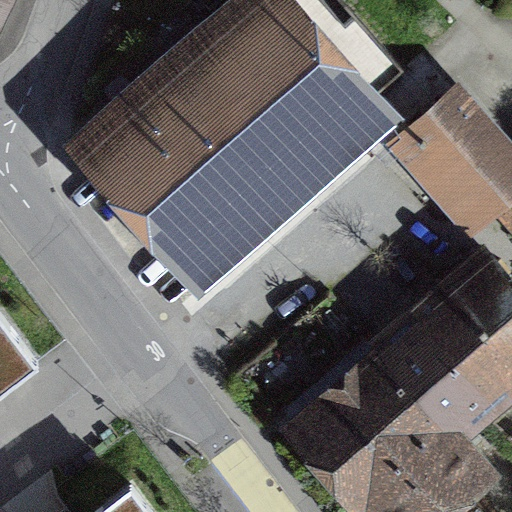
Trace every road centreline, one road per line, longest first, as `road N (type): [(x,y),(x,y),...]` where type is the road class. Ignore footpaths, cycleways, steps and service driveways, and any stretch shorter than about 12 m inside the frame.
road 1 (residential): [(205,437),(0,167)]
road 2 (residential): [(0,167),(61,0)]
